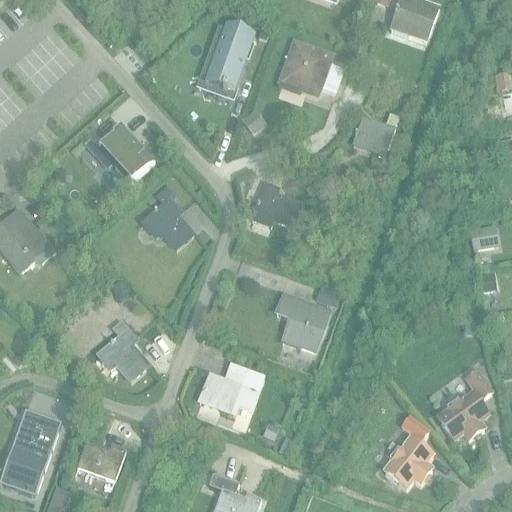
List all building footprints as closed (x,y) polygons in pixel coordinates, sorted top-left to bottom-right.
[(255,16),(260,0),(245,0),(242,12),(255,16)] [(337,11),(340,0),(304,0),(320,6),(318,12),(334,17),(336,11),(337,11)] [(378,0),(376,6),(387,10),(391,0),(378,0)] [(427,49),(429,42),(440,14),(404,0),(398,15),(397,14),(396,18),(397,19),(391,36),(427,49)] [(227,29),(207,87),(223,93),(223,95),(227,96),(228,94),(233,96),(253,39),(227,29)] [(261,33),(258,41),(266,44),(270,36),(261,33)] [(332,62),(295,49),(281,88),(318,102),(332,62)] [(254,139),(267,128),(255,114),(242,124),(254,139)] [(396,134),(395,133),(399,122),(390,119),(386,130),(364,122),(355,145),(378,154),(376,159),(386,163),(396,134)] [(123,131),(99,153),(131,188),(155,166),(123,131)] [(511,152),(502,155),(504,165),(511,163),(511,152)] [(70,175),(52,175),(51,185),(70,186),(70,175)] [(278,200),(280,194),(267,189),(256,219),(295,233),(304,210),(278,200)] [(157,215),(149,222),(178,255),(196,239),(178,219),(184,215),(172,202),(176,198),(169,190),(150,207),(157,215)] [(331,202),(333,194),(324,191),(321,198),(331,202)] [(501,216),(511,215),(510,203),(500,203),(501,216)] [(57,256),(51,249),(20,215),(0,232),(0,244),(17,264),(12,268),(21,278),(38,263),(43,268),(57,256)] [(498,230),(481,230),(481,245),(498,245),(498,230)] [(81,242),(73,249),(85,263),(93,255),(81,242)] [(498,294),(495,276),(479,279),(482,297),(498,294)] [(111,289),(117,307),(131,302),(125,284),(111,289)] [(336,312),(340,300),(323,294),(318,306),(336,312)] [(330,317),(298,306),(284,301),(278,316),(293,321),(286,341),(302,346),(300,351),(316,356),(330,317)] [(133,349),(137,345),(129,335),(105,355),(132,387),(151,370),(133,349)] [(228,384),(212,378),(205,398),(203,403),(224,410),(222,416),(238,422),(242,412),(255,417),(268,383),(234,369),(228,384)] [(482,404),(492,397),(477,377),(467,384),(476,397),(462,407),(458,402),(446,410),(450,416),(439,424),(454,445),(464,439),(469,446),(484,435),(479,427),(489,421),(478,406),(481,403),(482,404)] [(14,493),(35,501),(61,429),(25,416),(7,468),(21,473),(14,493)] [(429,436),(410,422),(402,431),(414,441),(412,444),(418,448),(420,445),(422,446),(429,436)] [(271,425),(263,440),(273,445),(281,430),(271,425)] [(285,440),(278,455),(288,459),(294,444),(285,440)] [(394,466),(385,477),(406,493),(414,484),(421,489),(432,474),(425,469),(433,460),(418,448),(412,444),(411,443),(403,455),(398,451),(389,462),(394,466)] [(127,456),(113,449),(111,455),(88,446),(78,473),(116,487),(127,456)] [(217,511),(260,511),(263,505),(249,498),(247,504),(236,500),(241,488),(215,479),(211,490),(224,495),(217,511)]
